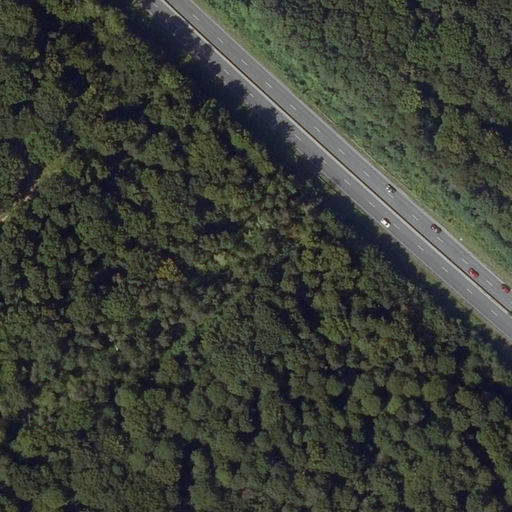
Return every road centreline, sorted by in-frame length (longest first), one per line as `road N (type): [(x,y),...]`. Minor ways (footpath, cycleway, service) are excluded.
road 1 (trunk): [(150,0),(511,327)]
road 2 (trunk): [(511,303),(178,0)]
road 3 (track): [(0,218),(196,43)]
